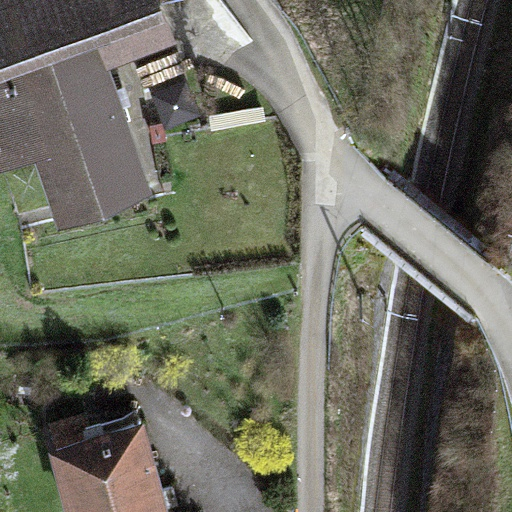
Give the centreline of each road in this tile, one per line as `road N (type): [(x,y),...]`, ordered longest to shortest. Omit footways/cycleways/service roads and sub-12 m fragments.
road 1 (residential): [(306,511),(317,246),(341,169)]
road 2 (residential): [(341,169),(482,300),(511,347)]
road 3 (residential): [(240,0),(341,169)]
